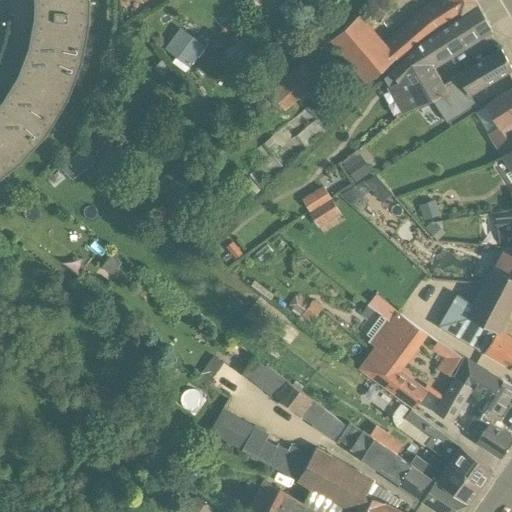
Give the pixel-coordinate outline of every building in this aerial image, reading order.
[(0,177),(20,162),(47,132),(66,100),(68,96),(81,61),(89,22),(89,2),(89,0),(34,0),(35,0),(35,4),(34,15),(34,19),(32,30),(29,46),(24,58),(19,72),(17,76),(12,85),(3,99),(0,102),(0,177)] [(337,33),(331,38),(352,63),(351,65),(366,82),(395,57),(398,62),(419,40),(477,2),(475,0),(439,0),(425,9),(385,45),(368,25),(362,18),(359,14),(337,33)] [(413,108),(434,98),(448,92),(432,65),(489,28),(478,6),(420,41),(392,71),(413,108)] [(308,29),(322,45),(331,38),(337,33),(322,17),(308,29)] [(205,46),(181,29),(165,50),(190,68),(205,46)] [(450,91),(448,92),(434,98),(442,110),(455,103),(481,86),(511,69),(502,51),(446,83),(450,91)] [(271,88),(287,108),(320,80),(304,61),(271,88)] [(335,86),(318,103),(334,119),(351,102),(335,86)] [(499,153),(511,145),(511,125),(509,121),(511,119),(511,88),(500,96),(483,105),(496,126),(486,133),(499,153)] [(274,162),(327,130),(313,108),(264,138),(271,150),(268,152),(274,162)] [(511,170),(511,145),(499,153),(511,171),(511,170)] [(85,147),(57,167),(73,180),(96,162),(85,147)] [(345,166),(357,157),(355,154),(342,163),(345,166)] [(368,172),(357,157),(345,166),(355,181),(368,172)] [(323,186),(301,199),(309,212),(331,198),(323,186)] [(317,225),(339,211),(332,200),(310,214),(317,225)] [(440,216),(436,203),(423,207),(427,220),(440,216)] [(499,245),(511,244),(511,209),(495,212),(495,225),(497,225),(499,245)] [(438,241),(446,234),(439,226),(430,225),(427,228),(438,241)] [(511,247),(503,247),(494,267),(511,277),(511,247)] [(121,262),(110,255),(101,268),(112,275),(121,262)] [(474,306),(469,318),(496,332),(511,301),(511,277),(494,267),(474,306)] [(93,297),(102,285),(84,271),(75,283),(93,297)] [(157,286),(144,277),(136,286),(144,292),(149,296),(157,286)] [(239,311),(245,304),(233,296),(228,303),(239,311)] [(300,315),(307,305),(296,296),(288,305),(300,315)] [(446,329),(484,351),(495,333),(496,332),(469,318),(474,306),(458,296),(441,326),(446,329)] [(307,305),(300,315),(310,323),(322,309),(311,301),(307,305)] [(377,312),(369,306),(362,315),(370,321),(377,312)] [(390,323),(387,320),(381,316),(367,334),(373,339),(370,342),(378,348),(363,368),(415,407),(426,393),(396,371),(425,332),(398,313),(390,323)] [(511,342),(495,333),(484,351),(511,368),(511,342)] [(461,357),(437,341),(432,349),(444,357),(437,368),(449,376),(461,357)] [(213,356),(197,378),(207,384),(223,363),(213,356)] [(464,358),(454,378),(455,379),(436,411),(451,422),(471,388),(491,400),(503,381),(464,358)] [(360,457),(443,511),(461,511),(468,502),(411,465),(396,455),(368,436),(350,424),(347,427),(313,401),(266,365),(253,381),(274,398),(275,397),(312,425),(312,426),(335,443),(338,440),(361,455),(360,457)] [(467,434),(501,457),(511,441),(511,439),(490,424),(511,392),(511,386),(503,381),(491,400),(480,417),(476,415),(467,434)] [(354,511),(355,511),(366,493),(372,482),(314,450),(310,456),(289,444),(286,450),(278,445),(276,447),(266,440),(269,435),(222,408),(209,431),(311,488),(354,511)] [(425,444),(449,462),(448,464),(480,486),(492,470),(412,410),(405,419),(426,435),(430,437),(425,444)] [(404,444),(376,425),(368,436),(396,455),(402,447),(404,444)] [(105,445),(97,455),(108,463),(115,454),(105,445)] [(441,473),(417,457),(411,465),(468,502),(480,486),(448,464),(441,473)] [(67,511),(69,510),(7,465),(0,474),(0,483),(38,511),(67,511)] [(244,511),(403,511),(366,493),(355,511),(354,511),(311,488),(303,502),(279,488),(278,489),(263,480),(244,511)] [(175,481),(169,488),(176,494),(182,487),(175,481)] [(94,511),(102,502),(76,485),(68,495),(92,511),(94,511)] [(198,495),(184,511),(212,511),(215,508),(198,495)]
